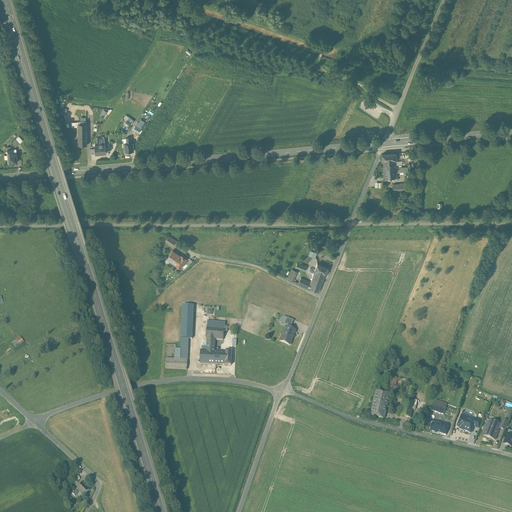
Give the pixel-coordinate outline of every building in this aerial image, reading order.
[(126,115),(124,117),(127,119),(125,123),(131,126),(134,120),(126,115)] [(87,131),(78,131),(78,145),(87,145),(87,131)] [(127,138),(126,138),(127,144),(124,144),(125,152),(133,151),(133,143),(131,143),(131,138),(127,138)] [(19,144),(15,139),(11,143),(15,147),(19,144)] [(104,140),(97,141),(98,145),(95,145),(95,149),(95,154),(106,153),(105,145),(104,140)] [(15,149),(10,149),(9,147),(6,147),(7,154),(7,155),(7,159),(8,163),(13,163),(16,163),(16,162),(17,162),(15,149)] [(396,153),(381,154),(382,162),(383,162),(396,161),(396,153)] [(396,161),(383,162),(384,178),(397,177),(396,161)] [(176,240),(168,235),(165,241),(172,246),(176,240)] [(181,256),(172,250),(166,259),(180,269),(187,259),(181,255),(181,256)] [(315,270),(297,263),(295,267),(309,273),(309,275),(313,276),(315,270)] [(328,268),(317,264),(315,270),(325,274),(326,274),(328,268)] [(296,272),(291,270),(287,278),(292,281),(296,272)] [(325,274),(315,270),(313,276),(311,282),(309,288),(319,292),(325,274)] [(311,282),(300,278),(298,284),(309,288),(311,282)] [(193,316),(182,316),(181,328),(192,329),(193,316)] [(294,320),(287,317),(287,319),(285,324),(291,327),(294,320)] [(225,322),(207,320),(206,328),(207,328),(207,327),(224,329),(225,322)] [(224,329),(207,327),(207,328),(205,338),(207,338),(215,339),(223,340),(224,329)] [(295,331),(286,327),(280,341),(289,345),(295,331)] [(192,329),(181,328),(181,338),(189,338),(192,338),(192,329)] [(18,337),(15,340),(19,345),(23,342),(18,337)] [(189,338),(181,338),(181,348),(180,359),(188,359),(189,338)] [(215,339),(207,338),(206,350),(214,351),(215,339)] [(206,350),(201,350),(200,363),(217,364),(218,351),(214,351),(206,350)] [(226,351),(218,351),(217,364),(231,365),(232,350),(229,350),(228,350),(226,350),(226,351)] [(174,359),(166,358),(165,368),(187,369),(188,359),(180,359),(174,359)] [(398,378),(390,376),(387,388),(394,390),(398,378)] [(390,394),(376,391),(372,406),(386,409),(390,394)] [(413,405),(412,409),(413,410),(416,400),(405,397),(403,403),(413,405)] [(412,409),(413,405),(403,403),(400,416),(410,418),(412,409)] [(438,404),(435,403),(432,411),(443,415),(446,408),(438,404)] [(386,409),(372,406),(370,415),(384,418),(386,409)] [(507,407),(503,418),(508,419),(511,409),(507,407)] [(465,417),(464,420),(460,418),(457,427),(471,433),(473,426),(475,421),(465,417)] [(482,421),(476,419),(475,421),(473,426),(479,429),(482,421)] [(500,424),(489,420),(483,435),(495,440),(499,428),(501,424),(500,424)] [(508,422),(502,420),(500,424),(501,424),(499,428),(505,430),(505,429),(508,422)] [(439,422),(433,421),(431,426),(430,426),(429,427),(431,427),(430,431),(437,433),(439,422)] [(448,424),(439,422),(437,433),(445,435),(448,424)] [(83,483),(77,489),(79,492),(80,492),(83,496),(89,490),(83,483)]
